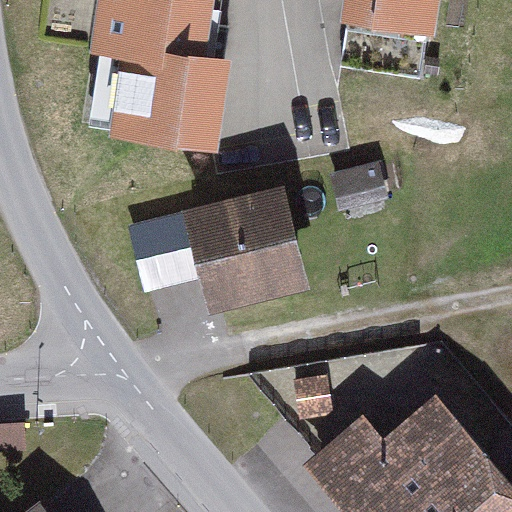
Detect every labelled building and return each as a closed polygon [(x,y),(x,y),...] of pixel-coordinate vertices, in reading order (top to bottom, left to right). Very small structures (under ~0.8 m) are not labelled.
[(165,42),(207,47),(213,0),(96,0),(90,45),(99,46),(121,49),(119,60),(162,65),(165,42)] [(440,0),(342,0),(341,15),(436,30),(440,0)] [(109,131),(217,146),(230,51),(207,47),(165,42),(162,65),(119,60),(121,49),(99,46),(88,121),(110,124),(109,131)] [(378,160),(330,172),(340,212),(389,199),(378,160)] [(286,181),(184,205),(208,307),(310,283),(286,181)] [(511,511),(511,478),(442,398),(389,444),(363,414),(302,467),(341,511),(511,511)] [(0,444),(22,443),(21,417),(0,418),(0,444)]
